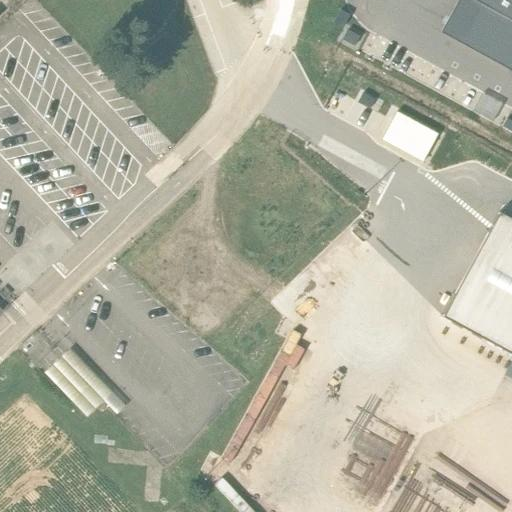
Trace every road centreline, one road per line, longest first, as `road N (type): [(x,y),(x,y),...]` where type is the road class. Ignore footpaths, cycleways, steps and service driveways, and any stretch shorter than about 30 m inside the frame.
road 1 (unknown): [(0,247),(145,393),(173,391),(181,380),(170,347),(78,262),(0,174)]
road 2 (unclassified): [(298,0),(257,86),(24,315)]
road 3 (unknown): [(511,401),(417,350),(401,316),(400,283),(421,237)]
road 4 (unknown): [(257,86),(439,203)]
road 5 (unknown): [(164,177),(32,28)]
road 6 (unknown): [(125,216),(0,91)]
